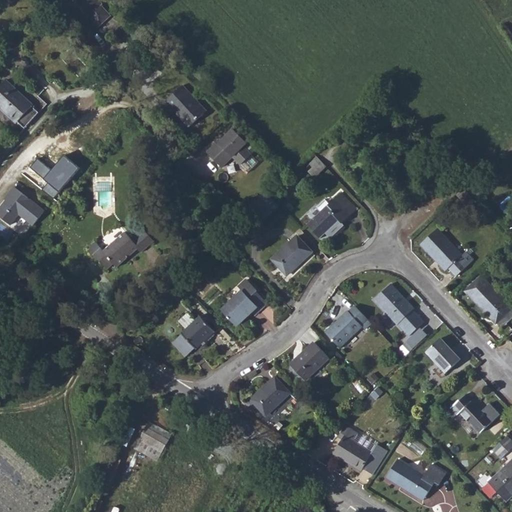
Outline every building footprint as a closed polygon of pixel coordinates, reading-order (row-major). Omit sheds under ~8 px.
[(78,0),(95,19),(96,18),(106,29),(117,19),(107,8),(108,7),(101,0),(78,0)] [(11,86),(0,96),(0,110),(19,129),(37,110),(11,86)] [(208,114),(183,91),(168,107),(182,121),(183,120),(193,130),(205,117),(208,114)] [(221,143),(210,154),(224,170),(235,160),(243,168),(254,158),(246,149),(250,146),(237,132),(222,145),(221,143)] [(328,163),(319,154),(307,165),(316,174),(328,163)] [(81,168),(65,156),(53,170),(37,157),(29,167),(49,183),(44,190),(55,199),(81,168)] [(5,194),(0,200),(0,221),(1,222),(9,211),(23,223),(35,207),(9,186),(3,193),(5,194)] [(463,187),(456,194),(467,205),(474,199),(465,189),(463,187)] [(360,210),(345,194),(328,209),(320,217),(311,225),(324,239),(329,235),(334,240),(348,227),(345,224),(360,210)] [(320,217),(328,209),(325,205),(316,213),(320,217)] [(438,228),(421,244),(445,269),(449,265),(457,274),(474,258),(466,250),(462,254),(438,228)] [(143,251),(128,235),(108,255),(105,252),(98,258),(112,272),(117,266),(122,271),(143,251)] [(296,241),(273,264),(289,280),(312,257),(296,241)] [(511,303),(484,274),(467,290),(497,321),(511,306),(511,303)] [(261,311),(264,314),(271,308),(261,297),(262,295),(251,284),(243,291),(246,295),(224,315),(239,332),(255,317),(261,311)] [(390,285),(375,298),(403,328),(417,315),(390,285)] [(258,320),(264,314),(261,311),(255,317),(258,320)] [(372,333),(377,328),(363,313),(358,318),(356,316),(334,338),(347,352),(369,330),(372,333)] [(187,339),(180,346),(191,358),(199,352),(201,354),(218,338),(203,321),(185,338),(187,339)] [(442,339),(427,353),(446,374),(461,360),(442,339)] [(321,349),(297,371),(311,386),(335,364),(321,349)] [(295,399),(282,385),(260,406),(274,420),(295,399)] [(453,407),(462,416),(468,423),(471,421),(481,431),(491,421),(466,395),(453,407)] [(456,422),(462,416),(453,407),(447,413),(456,422)] [(133,446),(156,459),(170,434),(147,421),(133,446)] [(354,434),(342,425),(334,435),(338,438),(329,452),(355,470),(356,468),(366,476),(382,453),(372,446),(366,453),(349,441),(354,434)] [(511,442),(506,437),(492,450),(501,459),(511,449),(511,442)] [(383,471),(421,496),(431,480),(436,483),(443,471),(429,462),(423,471),(395,453),(383,471)] [(511,462),(490,484),(509,502),(511,498),(511,462)]
